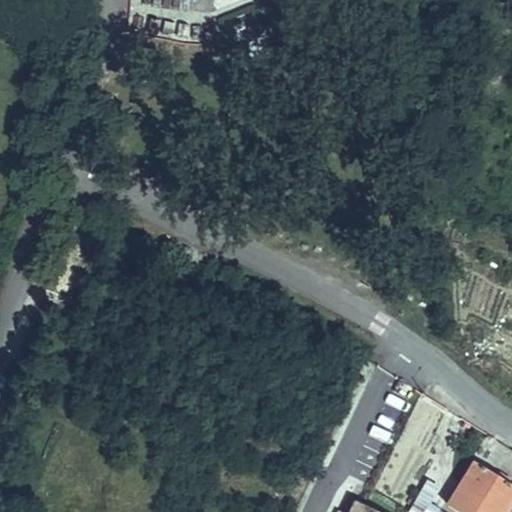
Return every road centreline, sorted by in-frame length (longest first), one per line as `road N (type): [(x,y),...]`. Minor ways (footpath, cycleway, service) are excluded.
road 1 (residential): [(57,143),(373,300),(511,415)]
road 2 (unknown): [(393,317),(296,511)]
road 3 (residential): [(0,335),(57,143)]
road 4 (residential): [(57,143),(99,0)]
